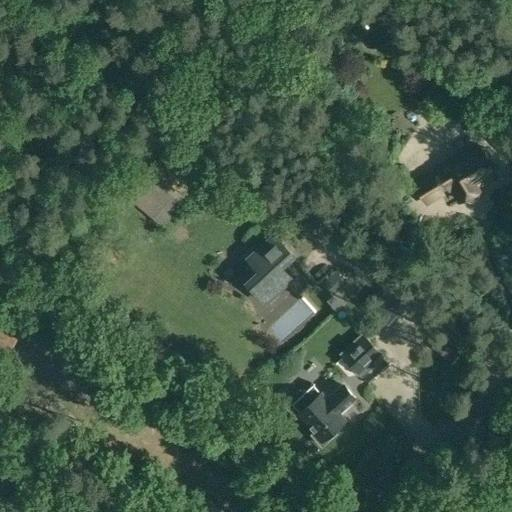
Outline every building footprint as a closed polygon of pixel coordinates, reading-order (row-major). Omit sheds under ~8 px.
[(474,70),(464,86),(480,97),(499,69),(481,56),(471,68),(474,70)] [(436,170),(416,183),(425,199),(446,186),(448,190),(451,189),(459,201),(461,199),(462,201),(464,202),(465,202),(467,203),(468,203),(470,203),(472,203),(473,202),(475,201),(476,200),(477,199),(478,197),(479,196),(479,194),(479,192),(479,191),(478,189),(482,187),(480,184),(497,175),(491,165),(492,163),(492,161),(493,160),(493,158),(493,156),(492,154),(491,153),(490,151),(489,150),(487,149),(486,148),(484,147),(482,147),(480,147),(479,145),(436,170)] [(247,282),(265,301),(290,278),(279,266),(292,255),(274,235),(249,258),(260,270),(247,282)] [(337,269),(330,276),(341,288),(349,280),(337,269)] [(369,306),(388,324),(400,311),(381,293),(369,306)] [(0,313),(0,357),(5,360),(23,326),(0,313)] [(344,356),(361,373),(376,358),(359,341),(344,356)] [(458,358),(449,350),(442,358),(451,366),(458,358)] [(304,393),(292,404),(301,414),(322,440),(345,420),(339,413),(357,398),(344,382),(327,398),(322,392),(321,393),(314,385),(304,393)]
